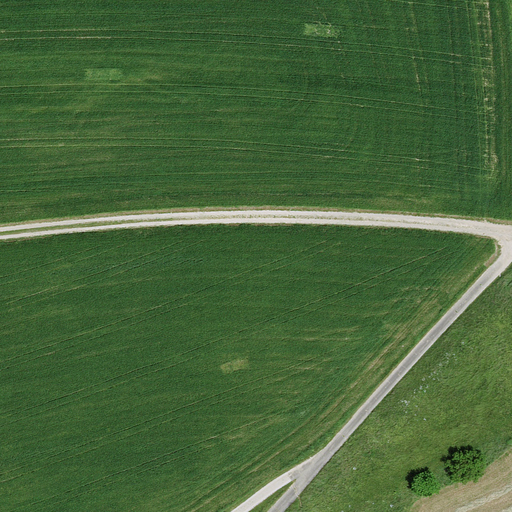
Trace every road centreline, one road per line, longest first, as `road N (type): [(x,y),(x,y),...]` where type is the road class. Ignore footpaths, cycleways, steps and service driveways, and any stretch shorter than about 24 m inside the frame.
road 1 (track): [(0,233),(86,221),(326,215),(511,234)]
road 2 (track): [(511,240),(275,511)]
